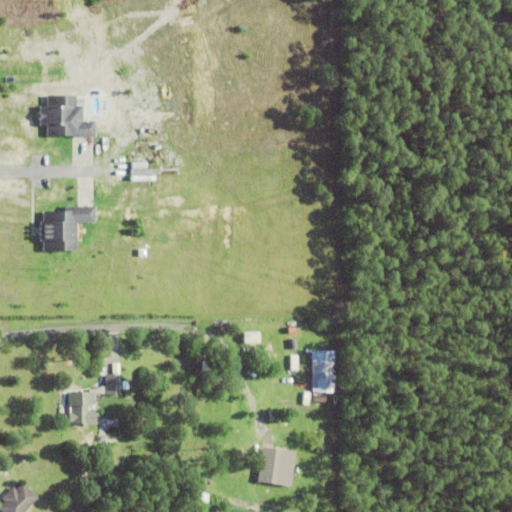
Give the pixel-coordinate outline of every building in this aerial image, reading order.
[(49,136),(97,136),(97,120),(85,120),(85,105),(78,105),(78,95),(47,95),(47,105),(42,105),(42,125),(49,125),(49,136)] [(78,222),(97,222),(97,206),(64,206),(65,211),(44,211),(44,251),(79,250),(78,222)] [(311,349),(335,349),(335,389),(311,389),(311,349)] [(94,409),(94,423),(70,423),(70,420),(67,420),(67,410),(70,410),(70,405),(67,405),(67,391),(88,391),(88,387),(92,387),(104,383),(104,372),(120,372),(120,392),(94,392),(94,402),(89,402),(89,405),(86,405),(86,409),(94,409)] [(255,478),(260,444),(294,449),(289,483),(255,478)] [(0,508),(0,504),(4,500),(1,497),(12,485),(15,488),(21,481),(37,495),(21,511),(1,511),(2,511),(0,508)]
